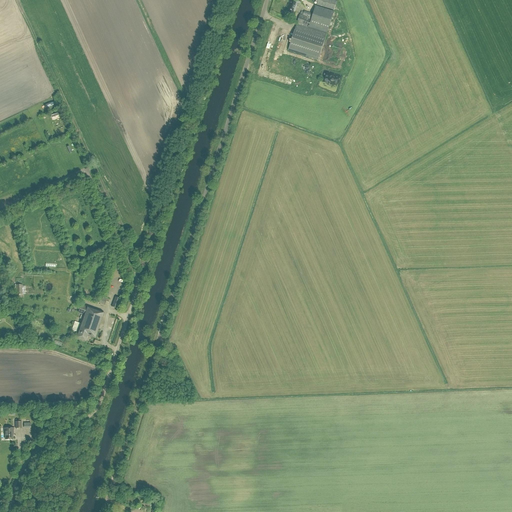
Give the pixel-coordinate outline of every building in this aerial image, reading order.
[(295,12),(299,1),(296,0),(289,0),(287,9),(295,12)] [(334,11),(337,2),(331,0),(313,0),(313,2),(317,3),(317,5),(334,11)] [(318,61),(334,13),(315,7),(313,14),(304,11),(304,13),(301,13),(288,51),(318,61)] [(335,57),(339,50),(326,45),(323,52),(335,57)] [(117,309),(120,299),(115,297),(112,307),(117,309)] [(95,338),(104,313),(80,305),(77,314),(84,316),(81,324),(75,322),(72,330),(78,332),(76,338),(85,341),(87,338),(88,336),(95,338)] [(12,432),(13,432),(13,428),(4,428),(4,432),(5,432),(5,440),(12,439),(12,432)]
